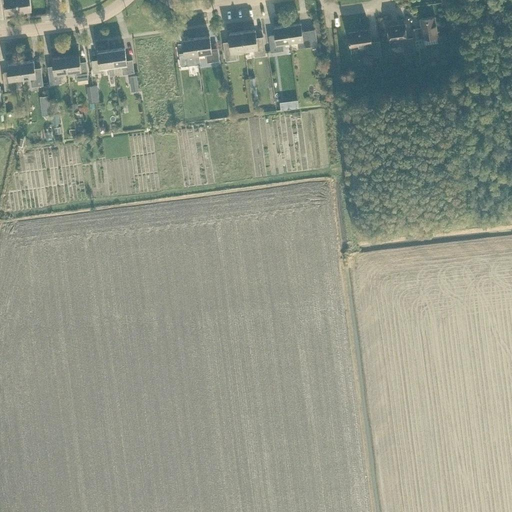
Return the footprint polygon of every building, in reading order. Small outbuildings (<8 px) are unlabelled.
[(17,0),(4,0),(6,12),(19,10),(17,0)] [(30,0),(17,0),(19,10),(31,9),(30,0)] [(435,15),(419,18),(421,31),(414,32),(416,48),(424,47),(423,38),(438,36),(435,15)] [(315,29),(309,29),(302,30),(301,23),(287,24),(290,40),(297,39),(298,47),(317,44),(315,29)] [(282,41),(290,40),(287,24),(274,26),(275,34),(268,35),(271,51),(283,49),(282,41)] [(414,51),(413,43),(412,37),(407,37),(405,24),(387,27),(389,41),(402,39),(404,53),(414,51)] [(255,56),(265,54),(263,36),(256,37),(255,29),(242,31),(244,49),(254,48),(255,56)] [(373,56),(382,55),(379,40),(371,41),(369,29),(348,32),(350,47),(367,45),(368,52),(373,51),(373,56)] [(235,50),(244,49),(242,31),(229,33),(230,41),(223,42),(226,60),(236,58),(235,50)] [(207,62),(219,60),(217,47),(211,48),(209,36),(196,37),(198,53),(206,52),(207,62)] [(191,54),(198,53),(196,37),(183,39),(185,52),(179,53),(181,65),(192,64),(191,54)] [(122,73),(134,72),(132,59),(126,60),(125,47),(111,49),(113,65),(114,65),(121,64),(122,73)] [(115,74),(114,65),(113,65),(111,49),(98,51),(99,59),(92,60),(93,72),(101,71),(100,67),(108,66),(109,75),(115,74)] [(77,80),(88,78),(86,60),(80,61),(79,54),(66,56),(68,71),(75,70),(77,80)] [(53,57),(54,65),(48,66),(50,83),(62,82),(60,72),(68,71),(66,56),(53,57)] [(34,60),(20,62),(23,77),(30,76),(31,86),(43,84),(41,67),(35,67),(34,60)] [(15,78),(23,77),(20,62),(7,64),(8,71),(2,72),(5,90),(16,88),(15,78)] [(138,90),(136,75),(129,76),(131,91),(138,90)] [(50,114),(48,94),(40,95),(43,115),(50,114)] [(60,122),(58,112),(52,113),(53,124),(54,126),(58,126),(58,123),(60,122)]
